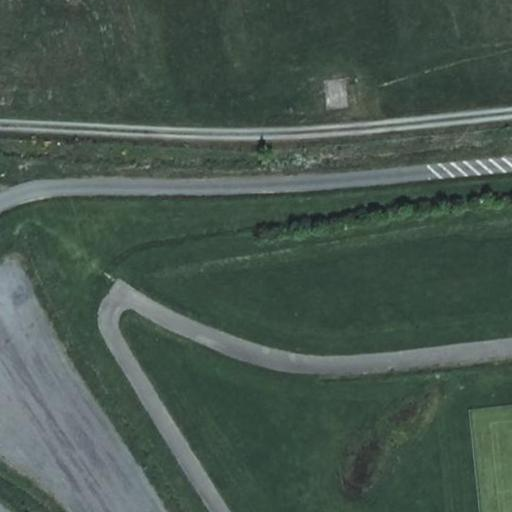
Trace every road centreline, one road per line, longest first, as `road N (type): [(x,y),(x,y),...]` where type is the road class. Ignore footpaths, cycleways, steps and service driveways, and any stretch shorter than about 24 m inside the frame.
road 1 (unclassified): [(511,167),(54,192),(0,205)]
road 2 (track): [(511,115),(249,140),(0,125)]
